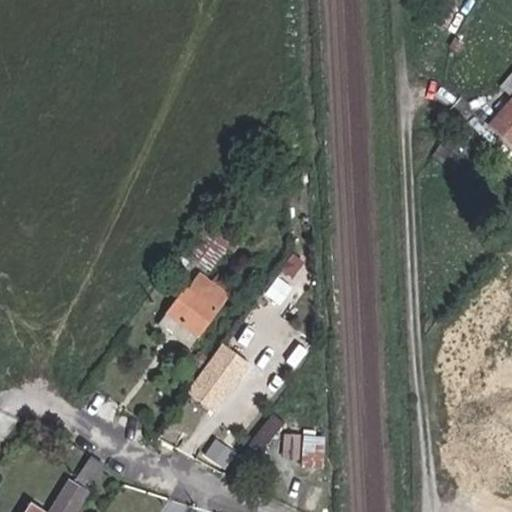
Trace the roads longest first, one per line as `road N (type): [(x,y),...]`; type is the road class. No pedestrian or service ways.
road 1 (track): [(427,511),(401,0)]
road 2 (track): [(275,511),(96,425)]
